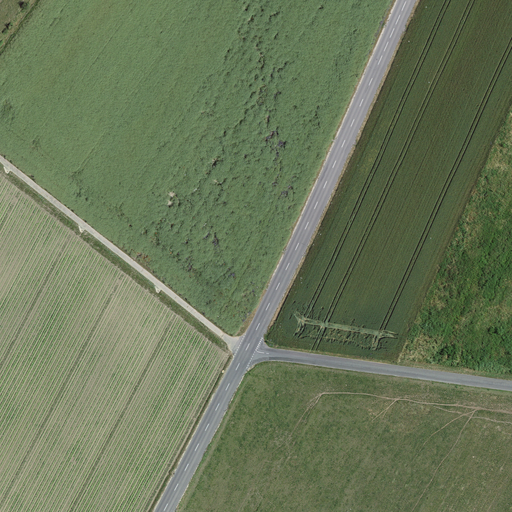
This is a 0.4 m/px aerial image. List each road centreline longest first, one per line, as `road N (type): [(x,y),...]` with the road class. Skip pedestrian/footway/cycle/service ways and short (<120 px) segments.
road 1 (tertiary): [(405,0),(246,353)]
road 2 (residential): [(511,390),(246,353)]
road 3 (tertiary): [(246,353),(166,511)]
